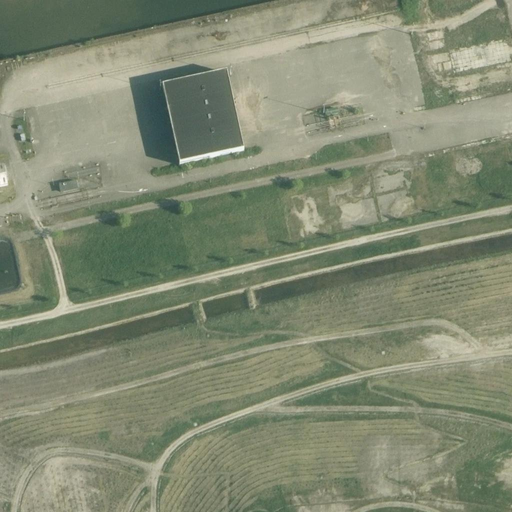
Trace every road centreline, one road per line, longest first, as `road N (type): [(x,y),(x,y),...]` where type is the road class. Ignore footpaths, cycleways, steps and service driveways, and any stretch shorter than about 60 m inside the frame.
road 1 (track): [(0,414),(311,339),(415,323),(452,326),(488,357)]
road 2 (track): [(511,354),(324,382),(193,431),(175,444),(129,511)]
road 3 (track): [(264,406),(448,411),(511,428)]
road 4 (track): [(154,473),(80,452),(43,456),(23,478),(14,511)]
